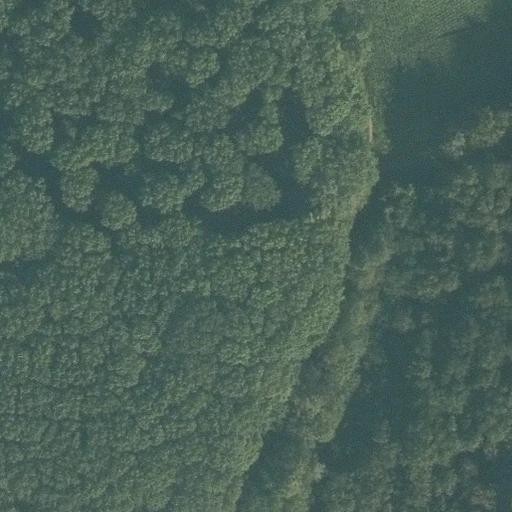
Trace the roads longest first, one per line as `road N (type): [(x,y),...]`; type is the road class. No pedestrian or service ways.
road 1 (track): [(0,253),(367,162)]
road 2 (track): [(226,511),(367,162)]
road 3 (track): [(367,162),(511,126)]
